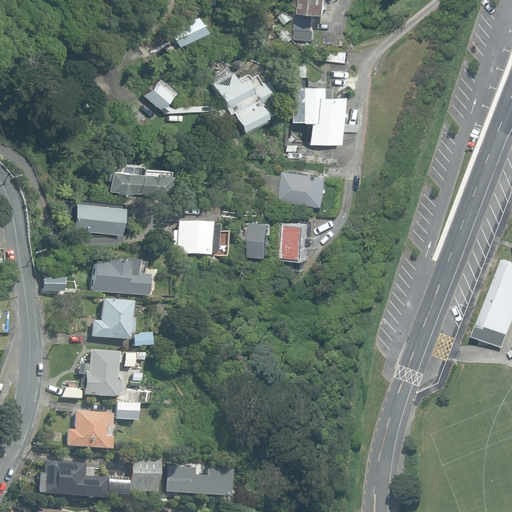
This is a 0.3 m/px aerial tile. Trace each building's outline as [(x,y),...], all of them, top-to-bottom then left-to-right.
[(294,29),(313,31),(314,14),(328,15),(328,0),(302,0),(302,7),(296,7),(294,29)] [(167,30),(175,45),(202,30),(194,16),(167,30)] [(294,39),(313,40),(313,31),(295,30),(294,39)] [(326,60),(346,62),(347,52),(327,50),(326,60)] [(228,110),(238,129),(273,110),(253,73),(247,76),(247,75),(246,75),(245,74),(244,74),(243,74),(242,74),(234,78),(231,72),(210,83),(221,105),(213,110),(211,119),(217,116),(228,110)] [(307,143),(339,144),(339,96),(316,96),(317,85),(303,85),(303,76),(288,76),(288,121),(307,121),(307,143)] [(141,94),(162,112),(168,106),(164,103),(172,92),(155,78),(141,94)] [(356,124),(339,123),(339,132),(356,132),(356,124)] [(331,178),(338,179),(340,166),(324,164),(323,175),(331,176),(331,178)] [(128,192),(137,192),(138,172),(108,170),(107,190),(115,191),(114,192),(128,193),(128,192)] [(280,201),(323,207),(327,177),(284,171),(280,201)] [(138,172),(137,192),(144,193),(144,194),(157,195),(157,194),(165,194),(167,174),(138,172)] [(73,229),(119,234),(122,208),(75,203),(73,229)] [(250,255),(269,256),(271,222),(253,221),(250,255)] [(174,253),(208,255),(208,253),(215,254),(217,225),(209,225),(209,224),(176,222),(175,231),(172,231),(171,251),(175,252),(174,253)] [(286,256),(305,257),(307,225),(287,224),(286,256)] [(474,335),(503,346),(511,321),(511,262),(503,259),(474,335)] [(90,291),(146,296),(148,275),(134,274),(135,261),(121,260),(121,264),(105,262),(105,264),(92,263),(90,291)] [(40,291),(60,292),(61,279),(41,278),(40,291)] [(90,337),(126,340),(127,333),(130,333),(131,319),(128,319),(129,302),(100,300),(99,322),(91,321),(90,337)] [(131,337),(132,346),(147,346),(147,337),(131,337)] [(81,395),(119,398),(120,381),(114,381),(116,353),(89,350),(88,364),(82,364),(81,375),(83,375),(83,379),(81,379),(80,389),(82,389),(81,395)] [(143,352),(123,351),(122,367),(131,368),(132,360),(142,361),(143,352)] [(60,398),(80,399),(80,392),(72,389),(63,388),(60,398)] [(114,419),(135,420),(135,403),(115,402),(114,419)] [(64,446),(109,449),(109,437),(108,437),(109,426),(110,414),(73,411),(72,431),(66,430),(64,446)] [(125,491),(151,493),(156,458),(129,456),(125,491)] [(36,493),(102,499),(104,478),(81,476),(83,464),(43,461),(41,473),(38,473),(36,493)] [(190,477),(191,467),(165,465),(162,498),(223,503),(225,471),(203,469),(203,478),(190,477)]
